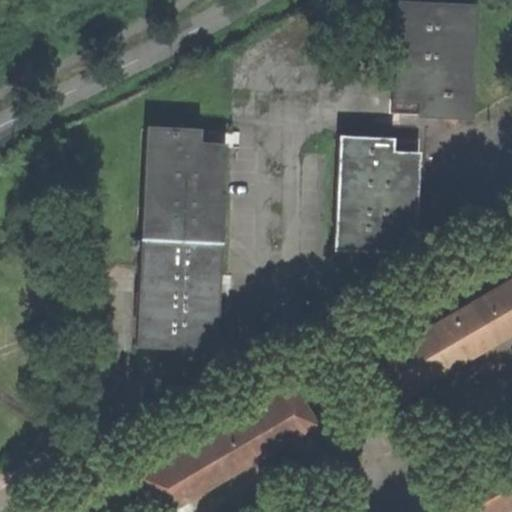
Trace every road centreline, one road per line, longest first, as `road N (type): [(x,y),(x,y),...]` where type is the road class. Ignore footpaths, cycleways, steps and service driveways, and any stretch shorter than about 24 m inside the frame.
road 1 (residential): [(254,0),(0,128)]
road 2 (unknown): [(311,351),(322,165)]
